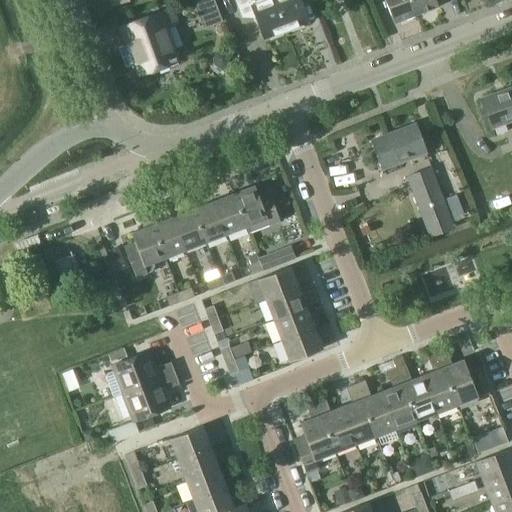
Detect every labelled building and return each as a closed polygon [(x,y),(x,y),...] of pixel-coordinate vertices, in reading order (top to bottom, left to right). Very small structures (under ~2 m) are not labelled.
[(191,0),(203,27),(224,18),(216,0),(191,0)] [(286,30),(274,0),(235,0),(241,15),(253,10),(264,38),(286,30)] [(274,0),(286,30),(308,21),(299,0),(274,0)] [(385,0),(394,23),(416,14),(410,0),(385,0)] [(410,0),(416,14),(438,6),(435,0),(410,0)] [(139,73),(179,58),(168,29),(180,24),(174,9),(122,28),(139,73)] [(492,127),(511,119),(511,86),(481,99),(492,127)] [(382,168),(415,156),(425,152),(415,124),(372,140),(382,168)] [(430,237),(451,229),(455,228),(432,166),(406,177),(430,237)] [(247,225),(246,225),(249,232),(280,220),(269,192),(259,196),(255,185),(234,193),(247,225)] [(226,233),(246,225),(247,225),(234,193),(214,201),(226,233)] [(206,241),(226,233),(214,201),(193,208),(206,241)] [(185,249),(206,241),(193,208),(173,216),(185,249)] [(153,224),(165,257),(185,249),(173,216),(153,224)] [(153,261),(165,257),(153,224),(132,232),(138,250),(127,254),(136,277),(152,270),(154,265),(153,261)] [(260,260),(264,269),(294,258),(290,247),(259,258),(260,260)] [(70,255),(56,260),(62,276),(75,270),(70,256),(70,255)] [(251,274),(264,269),(260,260),(247,265),(251,274)] [(266,298),(298,286),(291,266),(258,278),(266,298)] [(219,276),(223,285),(235,280),(232,271),(219,276)] [(210,290),(223,285),(219,276),(207,281),(210,290)] [(274,319),(306,307),(298,286),(266,298),(274,319)] [(179,292),(182,301),(194,296),(191,287),(179,292)] [(169,305),(182,301),(179,292),(166,296),(169,305)] [(209,321),(218,317),(213,305),(204,308),(209,321)] [(282,340),(314,327),(306,307),(274,319),(282,340)] [(218,317),(209,321),(214,333),(223,330),(218,317)] [(314,327),(282,340),(290,361),(322,348),(314,327)] [(247,341),(231,347),(235,357),(251,351),(247,341)] [(230,349),(230,347),(229,345),(220,349),(225,362),(234,358),(230,349)] [(452,363),(446,348),(437,351),(457,404),(488,392),(479,368),(469,372),(464,359),(452,363)] [(112,396),(122,392),(122,393),(176,373),(171,361),(154,367),(148,351),(111,365),(114,371),(107,373),(106,377),(112,396)] [(437,411),(457,404),(437,351),(427,355),(433,371),(422,375),(437,411)] [(234,358),(225,362),(234,386),(254,379),(244,354),(234,358)] [(437,411),(422,375),(411,379),(405,363),(396,367),(416,419),(437,411)] [(396,427),(416,419),(396,367),(387,370),(393,386),(382,390),(396,427)] [(132,421),(134,420),(169,407),(163,389),(180,383),(176,373),(122,393),(132,421)] [(396,427),(382,390),(371,395),(365,379),(355,383),(376,435),(396,427)] [(355,443),(376,435),(355,383),(346,386),(352,402),(341,406),(355,443)] [(355,443),(341,406),(330,410),(324,395),(315,398),(335,451),(355,443)] [(315,458),(335,451),(315,398),(305,402),(312,418),(300,422),(305,435),(294,439),(306,472),(319,467),(315,458)] [(178,458),(210,445),(203,425),(170,438),(178,458)] [(86,441),(87,440),(95,437),(92,429),(84,432),(83,432),(86,441)] [(470,454),(482,450),(478,440),(466,444),(470,454)] [(186,479),(218,466),(210,445),(178,458),(186,479)] [(484,482),(511,471),(511,447),(476,461),(484,482)] [(416,475),(434,468),(428,455),(411,462),(416,475)] [(133,475),(142,472),(137,460),(128,463),(133,475)] [(193,498),(226,486),(218,466),(186,479),(193,498)] [(492,504),(511,496),(511,471),(484,482),(492,504)] [(133,475),(138,488),(147,485),(142,472),(133,475)] [(465,494),(478,489),(474,480),(462,485),(465,494)] [(453,499),(465,494),(462,485),(449,490),(453,499)] [(221,511),(234,507),(234,506),(226,486),(193,498),(198,511),(221,511)] [(417,507),(426,504),(421,491),(412,495),(417,507)] [(495,511),(511,511),(511,496),(492,504),(495,511)] [(146,511),(157,511),(153,500),(144,504),(146,511)] [(248,511),(245,502),(234,506),(234,507),(221,511),(248,511)] [(372,511),(368,502),(341,511),(372,511)]
